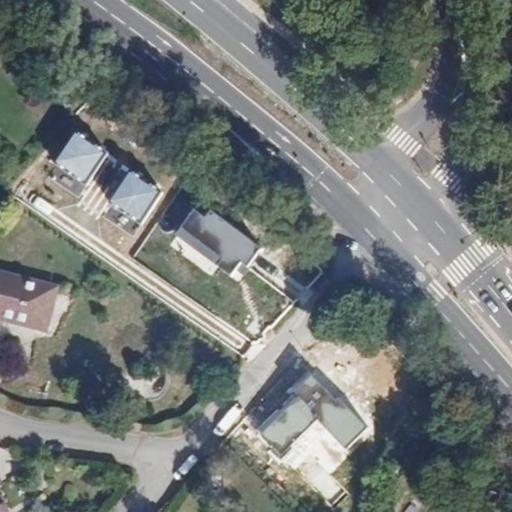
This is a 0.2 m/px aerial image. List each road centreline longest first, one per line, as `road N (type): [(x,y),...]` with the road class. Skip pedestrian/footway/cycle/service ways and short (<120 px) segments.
road 1 (residential): [(360,249),(176,461)]
road 2 (primary): [(384,159),(190,0)]
road 3 (primary): [(89,0),(273,149)]
road 4 (primary): [(373,233),(511,390)]
road 5 (residential): [(176,461),(0,418)]
road 6 (residential): [(431,209),(466,134),(465,80)]
road 7 (unclassified): [(273,149),(360,249)]
road 8 (primary): [(273,149),(373,233)]
road 9 (primary): [(511,312),(431,209)]
